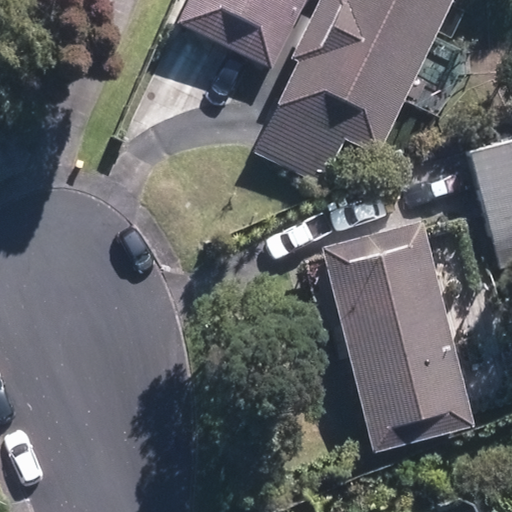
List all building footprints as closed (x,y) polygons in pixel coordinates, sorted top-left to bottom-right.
[(301,0),(176,0),(167,20),(272,67),(301,0)] [(377,152),(399,103),(438,121),(469,54),(430,36),(446,0),(322,0),(251,154),(314,183),(337,134),(377,152)] [(511,134),(464,147),(496,269),(511,265),(511,134)] [(470,428),(415,232),(318,260),(373,455),(470,428)] [(511,511),(511,471),(465,486),(472,511),(511,511)]
